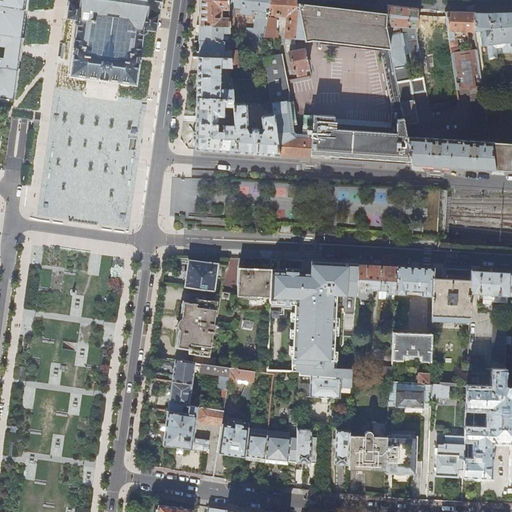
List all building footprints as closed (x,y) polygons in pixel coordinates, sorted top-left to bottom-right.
[(0,0),(0,34),(22,38),(25,15),(26,0),(0,0)] [(74,46),(70,75),(88,78),(87,84),(85,94),(115,98),(116,88),(117,82),(135,84),(139,56),(139,55),(142,35),(144,35),(146,33),(146,30),(154,31),(156,17),(158,18),(160,0),(66,0),(66,5),(68,5),(66,18),(74,20),(74,22),(75,25),(76,25),(74,46)] [(229,9),(228,0),(200,0),(200,25),(230,26),(229,25),(229,17),(222,17),(221,9),(229,9)] [(245,42),(264,43),(264,37),(269,11),(270,0),(228,0),(229,9),(229,17),(229,25),(234,25),(236,8),(241,8),(241,11),(243,13),(248,14),(250,12),(251,13),(252,10),(257,11),(256,28),(246,27),(245,42)] [(297,3),(297,0),(270,0),(269,11),(264,37),(278,37),(279,30),(277,30),(277,18),(280,16),(280,14),(288,14),(285,43),(295,44),(296,38),(300,38),(303,49),(289,52),(293,72),(296,72),(297,75),(303,74),(304,70),(304,67),(309,66),(304,39),(297,3)] [(331,151),(410,157),(400,102),(399,96),(396,82),(386,25),(386,14),(373,12),(326,6),(297,3),(304,39),(382,46),(391,107),(391,127),(334,123),(334,115),(320,114),(320,115),(313,114),(312,132),(311,132),(311,134),(309,134),(309,138),(294,137),(290,133),(286,102),(289,101),(289,94),(287,80),(282,54),(265,57),(268,79),(271,101),(272,109),(273,114),(279,155),(310,157),(311,149),(331,151)] [(417,28),(417,8),(403,7),(387,5),(386,14),(386,25),(396,82),(410,80),(405,55),(403,48),(405,45),(408,44),(410,54),(411,60),(421,59),(420,54),(419,43),(417,33),(417,28)] [(473,32),(474,13),(465,13),(446,12),(448,27),(448,30),(452,53),(458,52),(456,36),(456,31),(465,31),(473,32)] [(511,12),(495,13),(474,13),(473,32),(479,32),(481,46),(487,46),(489,60),(497,59),(495,44),(511,42),(511,45),(509,46),(510,52),(511,53),(511,12)] [(200,33),(200,41),(223,42),(223,33),(230,33),(230,26),(200,25),(200,33)] [(3,59),(19,61),(20,50),(22,38),(0,34),(0,46),(4,47),(3,59)] [(200,41),(199,57),(231,58),(231,59),(231,68),(239,68),(238,50),(224,50),(225,42),(223,42),(200,41)] [(477,53),(476,50),(458,52),(452,53),(457,90),(482,87),(478,65),(478,61),(477,53)] [(197,97),(233,99),(232,89),(220,88),(221,68),(231,68),(231,59),(231,58),(199,57),(198,57),(197,97)] [(0,96),(8,98),(13,99),(17,73),(19,61),(3,59),(0,58),(0,96)] [(428,165),(494,170),(490,142),(488,133),(461,136),(460,129),(474,127),(474,128),(487,126),(482,87),(457,90),(458,100),(428,105),(424,77),(410,80),(396,82),(399,96),(413,94),(414,100),(400,102),(410,157),(412,164),(428,165)] [(399,96),(400,102),(414,100),(413,94),(399,96)] [(195,146),(195,148),(196,148),(197,149),(236,152),(234,125),(233,103),(233,99),(197,97),(197,115),(196,122),(196,124),(196,130),(195,130),(194,132),(193,131),(193,133),(192,137),(193,137),(193,139),(194,140),(194,141),(195,141),(195,146)] [(256,153),(279,155),(273,114),(263,115),(261,116),(263,128),(261,131),(260,132),(260,131),(259,129),(258,128),(257,128),(256,127),(255,127),(254,127),(253,127),(252,128),(251,129),(250,131),(249,131),(248,127),(246,104),(245,103),(233,103),(234,125),(236,152),(256,153)] [(461,136),(488,133),(487,126),(474,128),(474,127),(460,129),(461,136)] [(511,170),(511,143),(490,142),(494,170),(498,170),(511,170)] [(173,178),(172,189),(185,190),(186,179),(173,178)] [(188,272),(186,287),(215,290),(218,264),(204,262),(189,260),(188,272)] [(357,292),(358,263),(319,261),(318,271),(313,271),(271,269),(270,304),(295,305),(293,371),(299,371),(299,374),(351,377),(353,378),(353,368),(335,366),(337,295),(357,296),(357,292)] [(395,294),(396,266),(378,265),(358,263),(357,292),(366,293),(366,290),(373,290),(379,290),(386,291),(386,294),(395,294)] [(417,267),(396,266),(395,294),(406,295),(406,291),(419,292),(419,295),(432,296),(433,277),(433,268),(417,267)] [(255,268),(239,268),(238,294),(238,296),(249,296),(248,311),(269,312),(270,304),(271,269),(255,268)] [(507,296),(508,272),(488,271),(471,270),(470,279),(470,293),(483,294),(483,303),(490,303),(492,301),(507,302),(507,296)] [(470,293),(470,279),(452,278),(442,278),(433,277),(432,296),(432,302),(431,318),(431,329),(431,333),(430,361),(429,373),(429,383),(431,383),(445,384),(447,384),(466,385),(467,373),(467,369),(467,356),(470,293)] [(366,293),(357,292),(357,296),(357,298),(373,299),(373,290),(366,290),(366,293)] [(386,291),(379,290),(378,299),(395,299),(395,294),(386,294),(386,291)] [(194,354),(193,362),(195,362),(200,363),(203,363),(216,365),(217,357),(210,356),(213,332),(215,331),(216,326),(214,324),(218,300),(197,298),(196,303),(184,301),(181,319),(179,321),(178,324),(178,327),(180,329),(177,346),(189,348),(189,353),(194,354)] [(491,370),(505,371),(505,352),(506,322),(493,321),(491,370)] [(431,333),(393,331),(392,359),(402,360),(403,355),(420,355),(420,361),(430,361),(431,333)] [(482,357),(467,356),(467,369),(481,370),(482,357)] [(195,362),(193,362),(175,359),(174,369),(172,380),(192,383),(195,365),(195,362)] [(229,380),(231,367),(216,365),(203,363),(200,363),(200,366),(199,372),(217,374),(217,377),(220,377),(219,387),(227,389),(229,380)] [(389,381),(392,381),(392,366),(368,364),(367,379),(389,381)] [(253,384),(254,370),(241,368),(231,367),(229,380),(253,384)] [(511,387),(504,387),(505,371),(491,370),(489,370),(489,374),(493,374),(492,384),(489,387),(466,386),(465,407),(487,409),(487,427),(499,428),(499,407),(506,407),(506,428),(511,428),(511,387)] [(421,383),(429,383),(429,373),(419,372),(418,383),(421,383)] [(351,377),(299,374),(298,395),(319,396),(340,397),(340,386),(351,387),(351,377)] [(170,395),(168,410),(187,413),(189,405),(192,383),(172,380),(170,395)] [(431,403),(431,396),(431,383),(429,383),(421,383),(418,383),(400,381),(392,381),(389,381),(388,401),(396,401),(395,406),(423,407),(423,403),(431,403)] [(446,397),(447,384),(445,384),(431,383),(431,396),(446,397)] [(187,413),(168,410),(166,426),(163,443),(191,448),(193,439),(196,412),(197,406),(189,405),(187,413)] [(202,421),(222,424),(222,423),(224,410),(201,407),(200,413),(199,418),(202,421)] [(297,425),(298,409),(290,409),(289,424),(297,425)] [(220,436),(218,452),(230,453),(245,455),(248,432),(249,427),(249,423),(232,420),(231,424),(222,423),(222,424),(220,436)] [(493,442),(501,443),(501,428),(499,428),(487,427),(465,426),(464,439),(474,440),(473,459),(464,458),(463,470),(463,477),(488,477),(492,477),(493,442)] [(297,437),(295,461),(306,461),(316,462),(317,437),(311,436),(311,427),(297,427),(297,437)] [(511,428),(506,428),(501,428),(501,443),(510,443),(509,478),(511,478),(511,428)] [(350,435),(350,429),(336,429),(334,463),(342,463),(348,464),(350,435)] [(365,432),(365,435),(350,435),(348,464),(348,468),(367,469),(386,470),(387,436),(372,436),(372,433),(370,431),(367,430),(365,432)] [(268,434),(265,458),(280,459),(295,461),(297,437),(270,434),(271,431),(268,431),(268,434)] [(255,456),(265,458),(268,434),(248,432),(245,455),(255,456)] [(386,470),(386,471),(400,472),(414,472),(416,436),(387,435),(387,436),(386,470)] [(197,439),(193,439),(191,448),(195,448),(207,450),(209,440),(197,438),(197,439)] [(458,470),(463,470),(464,458),(464,443),(445,443),(445,441),(436,441),(436,447),(435,447),(434,453),(436,453),(435,475),(446,475),(457,475),(458,470)]
